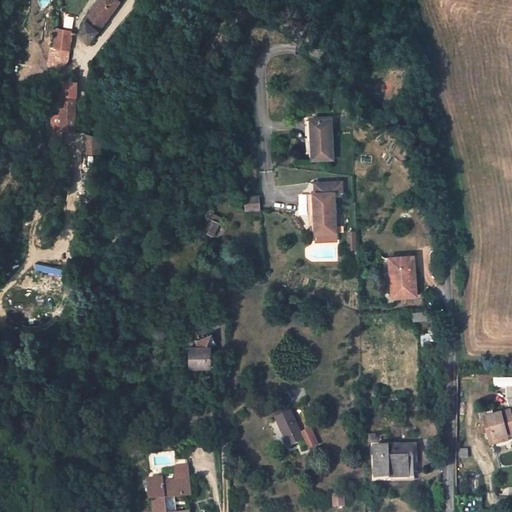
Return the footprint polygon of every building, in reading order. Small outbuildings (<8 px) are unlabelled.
[(112,0),(92,0),(84,17),(80,23),(74,32),(81,39),(100,17),(109,4),(112,0)] [(65,38),(66,33),(67,28),(52,25),(51,25),(46,44),(61,48),(63,43),(65,38)] [(54,103),(67,103),(68,88),(55,89),(54,103)] [(334,88),(331,98),(338,100),(340,90),(334,88)] [(313,160),(334,159),(332,120),(311,120),(313,152),(313,160)] [(98,138),(85,135),(84,158),(100,158),(98,138)] [(406,149),(403,154),(410,158),(413,154),(406,149)] [(316,234),(337,233),(337,230),(336,193),(344,192),(344,182),(314,184),(315,194),(314,194),(315,226),(316,234)] [(245,196),(246,211),(261,210),(260,196),(245,196)] [(214,211),(210,201),(196,206),(199,214),(206,211),(209,221),(213,214),(214,211)] [(213,214),(209,221),(211,222),(205,232),(214,236),(221,224),(220,223),(222,219),(218,217),(213,214)] [(393,298),(417,296),(415,257),(390,258),(393,298)] [(429,313),(413,314),(414,322),(429,321),(429,313)] [(431,320),(432,335),(439,335),(439,320),(431,320)] [(197,346),(190,346),(190,368),(211,368),(212,347),(208,347),(212,334),(197,340),(197,346)] [(217,344),(212,334),(208,347),(212,347),(217,344)] [(507,406),(511,405),(511,377),(494,378),(494,386),(507,386),(507,406)] [(364,391),(364,401),(377,400),(377,391),(364,391)] [(291,411),(275,418),(288,447),(304,439),(291,411)] [(484,418),(488,433),(491,432),(494,441),(508,437),(511,436),(511,416),(510,411),(484,418)] [(312,426),(302,430),(309,449),(319,445),(312,426)] [(508,437),(494,441),(490,442),(491,446),(509,441),(508,437)] [(375,447),(376,478),(415,477),(414,446),(375,447)] [(163,478),(148,480),(150,499),(153,499),(154,511),(189,511),(185,511),(166,511),(165,498),(175,497),(191,495),(188,466),(175,467),(176,480),(164,482),(163,478)] [(176,511),(175,497),(165,498),(166,511),(176,511)]
